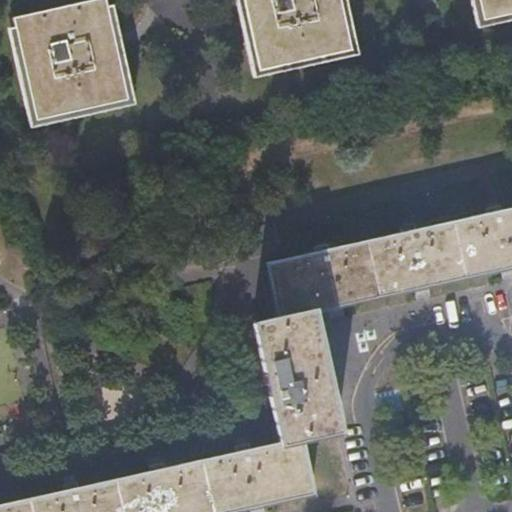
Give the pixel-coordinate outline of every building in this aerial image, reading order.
[(124,93),(105,0),(76,0),(12,14),(34,113),(124,93)] [(351,44),(341,0),(244,0),(258,64),(351,44)] [(511,9),(511,0),(480,0),(485,16),(511,9)] [(274,317),(255,321),(255,323),(310,311),(405,290),(511,264),(511,209),(425,230),(263,267),(274,317)] [(244,271),(255,321),(274,317),(263,267),(244,271)] [(310,311),(255,323),(282,443),(299,439),(336,430),(310,311)] [(299,439),(282,443),(193,463),(76,490),(0,506),(0,511),(223,511),(310,492),(299,439)]
